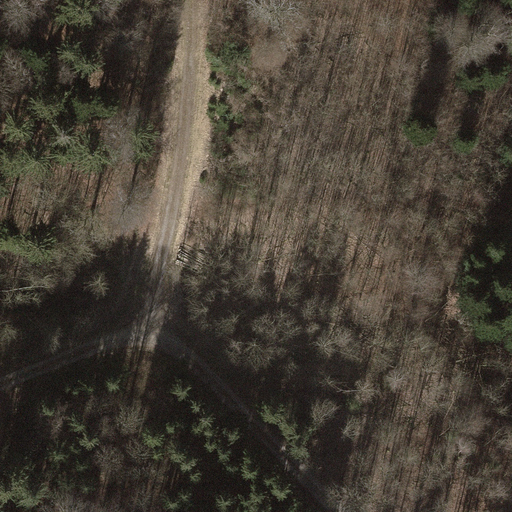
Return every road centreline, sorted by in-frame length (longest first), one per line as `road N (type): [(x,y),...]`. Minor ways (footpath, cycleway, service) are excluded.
road 1 (track): [(0,384),(152,325),(208,367),(334,511)]
road 2 (track): [(152,325),(183,175),(193,0)]
